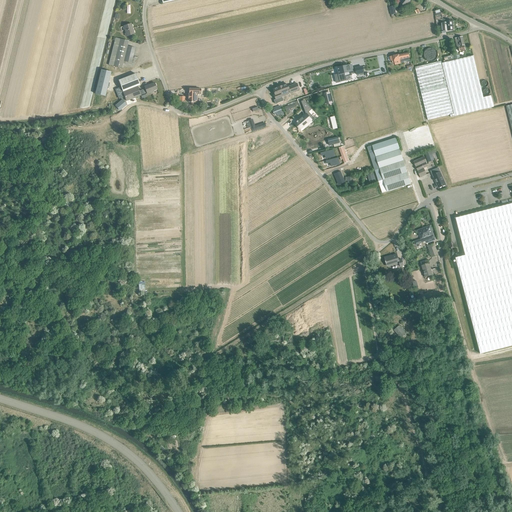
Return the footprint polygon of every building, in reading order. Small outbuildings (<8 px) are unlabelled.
[(445,25),(445,22),(441,23),(442,33),(446,33),(445,31),(453,30),(452,20),(447,21),(447,25),(445,25)] [(123,26),(126,36),(134,34),(131,24),(123,26)] [(460,51),(465,50),(464,45),(462,37),(455,38),(457,47),(458,46),(460,51)] [(131,63),(135,48),(127,46),(129,41),(115,38),(108,65),(122,68),(123,61),(131,63)] [(427,49),(429,58),(436,57),(434,48),(427,49)] [(399,54),(390,56),(391,61),(394,61),(394,63),(395,65),(404,63),(403,62),(407,61),(407,62),(410,62),(409,58),(408,53),(408,52),(399,54)] [(483,96),(474,55),(442,63),(442,61),(414,67),(425,122),(496,107),(493,94),(483,96)] [(343,66),(337,68),(339,74),(338,74),(340,82),(347,81),(346,76),(352,75),(351,73),(356,72),(357,75),(363,73),(362,67),(361,67),(358,68),(355,68),(355,69),(353,69),(352,65),(346,66),(343,67),(343,66)] [(372,70),(374,76),(385,73),(384,67),(372,70)] [(100,69),(95,94),(106,96),(111,71),(100,69)] [(138,87),(137,86),(140,85),(135,74),(118,80),(120,85),(122,92),(126,101),(141,95),(138,88),(139,88),(138,87)] [(153,91),(157,89),(154,83),(144,87),(147,94),(153,91)] [(287,84),(273,89),(276,95),(275,95),(276,99),(274,100),(276,104),(284,101),(282,97),(289,94),(288,93),(299,89),(297,83),(290,85),(291,86),(289,87),(287,84)] [(189,93),(189,102),(196,102),(196,99),(196,93),(199,93),(199,89),(191,89),(191,93),(189,93)] [(122,109),(126,104),(123,101),(124,100),(123,99),(117,105),(122,109)] [(309,112),(312,109),(304,100),(301,101),(306,114),(295,123),(300,129),(301,128),(314,118),(309,112)] [(286,112),(289,111),(289,109),(296,106),(296,105),(298,105),(297,101),(290,104),(291,105),(284,107),(286,112)] [(280,106),(274,108),(275,110),(273,111),(274,114),(277,113),(278,115),(283,113),(280,106)] [(249,123),(252,131),(262,128),(261,125),(254,127),(252,122),(249,123)] [(338,137),(328,140),(329,145),(339,143),(338,137)] [(375,154),(376,157),(400,149),(399,146),(396,138),(372,146),(375,154)] [(372,146),(367,147),(371,159),(376,157),(375,154),(372,146)] [(411,184),(400,149),(376,157),(371,159),(378,182),(382,193),(411,184)] [(326,154),(324,150),(321,152),(321,151),(318,152),(321,160),(326,158),(325,155),(326,154)] [(428,162),(438,158),(435,150),(425,153),(428,162)] [(422,158),(420,155),(412,159),(413,162),(420,177),(426,174),(424,168),(428,166),(426,163),(427,163),(424,157),(422,158)] [(336,166),(335,163),(332,156),(327,159),(330,165),(331,165),(333,168),(336,166)] [(341,171),(334,174),(339,185),(345,182),(341,171)] [(440,172),(433,175),(438,188),(446,185),(440,172)] [(367,175),(370,182),(375,180),(373,173),(367,175)] [(511,203),(456,218),(465,255),(455,258),(480,354),(511,345),(511,203)] [(417,230),(421,239),(414,241),(415,245),(425,241),(426,244),(435,240),(435,238),(430,225),(417,230)] [(431,257),(438,254),(434,243),(427,246),(431,257)] [(406,265),(405,260),(402,260),(402,259),(401,259),(399,260),(397,254),(391,256),(392,257),(389,257),(389,256),(384,258),(385,261),(385,262),(386,262),(387,266),(391,265),(391,266),(396,264),(395,263),(399,262),(400,267),(404,266),(403,265),(406,265)] [(425,277),(433,275),(429,263),(421,266),(425,277)] [(400,338),(406,333),(399,325),(394,330),(400,338)]
